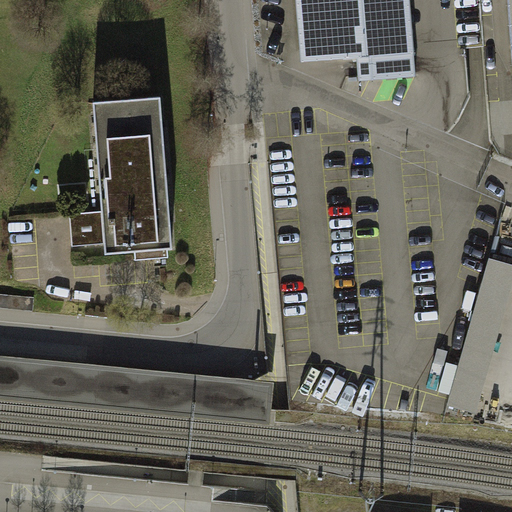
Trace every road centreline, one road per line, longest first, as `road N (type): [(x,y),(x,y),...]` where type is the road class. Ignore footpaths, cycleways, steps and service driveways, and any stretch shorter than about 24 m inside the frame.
road 1 (residential): [(0,330),(172,348),(221,342),(236,331),(245,289),(231,0)]
road 2 (unknown): [(410,131),(401,354),(337,349),(314,321),(302,155)]
road 3 (residential): [(207,511),(0,491)]
